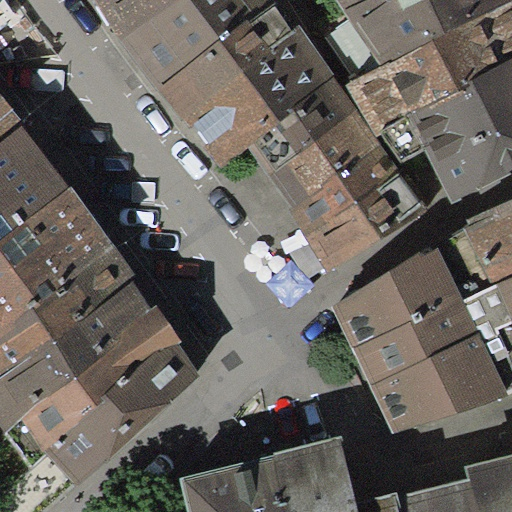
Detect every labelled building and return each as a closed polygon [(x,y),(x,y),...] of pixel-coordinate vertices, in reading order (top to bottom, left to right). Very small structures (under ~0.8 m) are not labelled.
[(94,0),(119,40),(178,0),(94,0)] [(267,0),(178,0),(119,40),(156,90),(267,0)] [(267,0),(156,90),(181,116),(300,25),(285,0),(267,0)] [(336,0),(344,10),(365,0),(336,0)] [(365,0),(344,10),(381,67),(510,0),(365,0)] [(347,84),(380,134),(409,117),(473,84),(470,79),(511,56),(511,0),(510,0),(381,67),(347,84)] [(334,76),(300,25),(181,116),(219,167),(248,147),(334,76)] [(511,172),(511,56),(470,79),(473,84),(409,117),(450,202),(511,172)] [(248,147),(269,173),(357,109),(334,76),(248,147)] [(0,94),(0,145),(25,126),(0,94)] [(380,142),(357,109),(269,173),(291,204),(380,142)] [(0,240),(70,186),(25,126),(0,145),(0,240)] [(288,207),(305,235),(399,171),(380,142),(291,204),(288,207)] [(425,207),(399,171),(305,235),(329,270),(425,207)] [(0,376),(137,277),(70,186),(0,240),(0,376)] [(497,280),(511,272),(511,198),(462,221),(465,227),(491,283),(497,280)] [(491,283),(465,227),(423,251),(333,306),(394,432),(509,394),(511,392),(511,356),(497,328),(511,321),(511,319),(497,280),(491,283)] [(511,272),(497,280),(511,319),(511,272)] [(155,302),(137,277),(0,376),(0,424),(5,432),(123,336),(119,331),(155,302)] [(182,341),(155,302),(119,331),(123,336),(5,432),(31,469),(47,452),(75,484),(201,374),(178,344),(182,341)] [(511,321),(497,328),(511,356),(511,321)] [(358,511),(356,501),(340,434),(180,479),(188,511),(358,511)] [(511,511),(511,453),(466,466),(469,477),(398,495),(397,491),(374,496),(356,501),(358,511),(511,511)]
